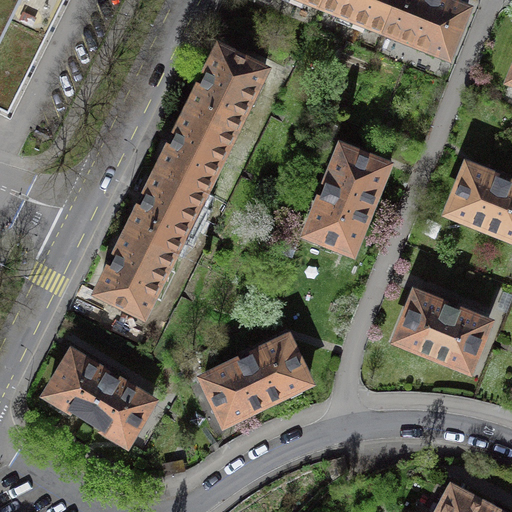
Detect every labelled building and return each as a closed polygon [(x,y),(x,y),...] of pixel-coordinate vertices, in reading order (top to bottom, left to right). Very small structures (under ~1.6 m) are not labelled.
[(0,0),(0,108),(8,113),(64,0),(0,0)] [(323,0),(321,5),(384,30),(396,0),(323,0)] [(446,0),(396,0),(384,30),(448,56),(467,8),(446,0)] [(189,108),(234,131),(265,69),(219,47),(207,72),(206,71),(203,77),(199,84),(201,84),(189,108)] [(159,169),(204,191),(234,131),(189,108),(177,132),(176,132),(172,138),(169,144),(171,144),(159,169)] [(386,164),(342,146),(306,232),(351,251),(369,208),(386,164)] [(511,182),(467,165),(458,188),(448,212),(511,237),(511,182)] [(129,229),(174,252),(204,191),(159,169),(147,193),(145,192),(142,198),(139,204),(141,205),(129,229)] [(98,291),(143,313),(174,252),(129,229),(117,253),(115,253),(112,259),(109,265),(111,266),(98,291)] [(488,322),(416,292),(406,316),(397,339),(469,368),(488,322)] [(246,357),(204,377),(225,421),(308,381),(287,337),(246,357)] [(126,442),(152,400),(112,376),(72,352),(47,394),(126,442)] [(194,357),(180,365),(188,383),(203,376),(199,367),(194,357)] [(504,511),(451,483),(435,511),(504,511)]
